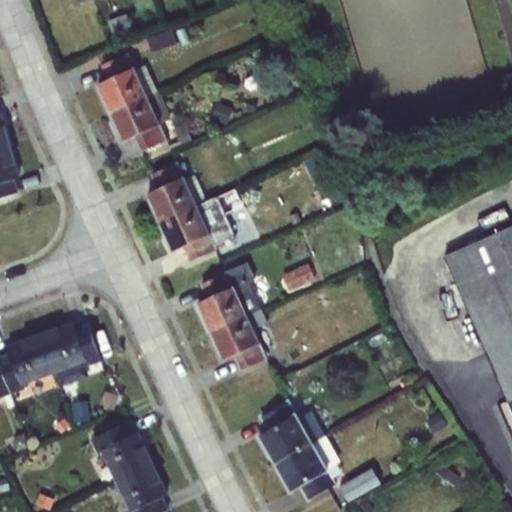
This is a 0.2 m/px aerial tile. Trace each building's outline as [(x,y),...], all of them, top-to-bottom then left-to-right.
[(89,0),(79,3),(82,14),(93,11),(89,0)] [(127,15),(109,21),(115,38),(133,32),(127,15)] [(172,29),(148,39),(153,52),(178,42),(172,29)] [(73,35),(57,42),(65,62),(81,56),(73,35)] [(103,66),(109,80),(134,69),(127,54),(103,66)] [(109,80),(99,85),(112,114),(147,97),(134,69),(109,80)] [(159,92),(147,97),(160,125),(171,120),(159,92)] [(160,125),(147,97),(112,114),(124,141),(136,136),(160,125)] [(217,104),(212,119),(226,124),(231,109),(217,104)] [(0,148),(10,145),(0,112),(0,111),(0,148)] [(167,140),(160,125),(136,136),(142,151),(167,140)] [(226,133),(214,147),(226,157),(238,143),(226,133)] [(182,140),(170,146),(173,152),(194,143),(190,134),(181,138),(182,140)] [(10,145),(0,148),(0,183),(15,179),(20,177),(10,145)] [(184,178),(177,164),(153,175),(159,190),(184,178)] [(197,207),(208,202),(195,175),(185,180),(197,207)] [(159,190),(150,194),(162,222),(197,207),(185,180),(184,178),(159,190)] [(15,179),(0,183),(0,198),(19,193),(15,179)] [(208,202),(197,207),(210,235),(186,246),(193,261),(217,250),(214,245),(227,238),(217,215),(222,212),(216,198),(208,202)] [(210,235),(197,207),(162,222),(175,251),(186,246),(210,235)] [(511,226),(445,256),(508,402),(511,400),(511,226)] [(363,245),(355,245),(356,259),(364,258),(363,245)] [(202,284),(209,299),(234,288),(247,316),(261,309),(248,282),(255,279),(248,263),(202,284)] [(316,281),(309,264),(283,275),(291,292),(316,281)] [(209,299),(199,304),(212,332),(247,316),(234,288),(209,299)] [(324,291),(318,295),(326,307),(332,304),(324,291)] [(261,309),(247,316),(259,343),(275,335),(261,309)] [(247,316),(212,332),(224,360),(235,356),(260,344),(259,343),(247,316)] [(73,323),(42,335),(55,373),(85,362),(87,361),(75,328),(73,323)] [(75,328),(87,361),(85,362),(87,366),(102,361),(89,323),(75,328)] [(55,373),(42,335),(9,347),(11,352),(22,384),(24,384),(55,373)] [(267,359),(260,344),(235,356),(242,371),(267,359)] [(400,365),(410,357),(403,348),(393,355),(400,365)] [(11,352),(0,355),(0,357),(11,394),(26,388),(24,384),(22,384),(11,352)] [(0,357),(0,397),(4,396),(11,394),(0,357)] [(411,359),(405,363),(409,370),(415,367),(411,359)] [(288,376),(281,380),(285,386),(292,382),(288,376)] [(15,404),(11,394),(4,396),(8,407),(15,404)] [(269,430),(296,415),(288,402),(262,417),(269,430)] [(298,419),(312,444),(326,435),(311,411),(298,419)] [(86,412),(74,412),(74,422),(86,422),(86,412)] [(441,414),(427,422),(434,433),(448,425),(441,414)] [(269,430),(260,435),(277,464),(312,444),(298,419),(296,415),(269,430)] [(65,418),(55,426),(61,433),(71,425),(65,418)] [(102,450),(134,435),(127,421),(92,439),(100,455),(104,453),(102,450)] [(134,435),(102,450),(104,453),(118,483),(153,465),(138,433),(134,435)] [(24,434),(12,439),(16,451),(29,446),(24,434)] [(312,444),(277,464),(292,491),(302,486),(328,471),(312,444)] [(153,465),(118,483),(131,511),(132,511),(163,497),(167,495),(153,465)] [(442,465),(436,473),(453,487),(460,478),(442,465)] [(372,468),(340,486),(349,502),(381,484),(372,468)] [(336,486),(328,471),(302,486),(310,500),(336,486)] [(8,478),(0,480),(0,492),(11,489),(8,478)] [(41,494),(37,504),(50,509),(54,499),(41,494)] [(165,511),(169,510),(163,497),(132,511),(131,511),(128,511),(165,511)]
